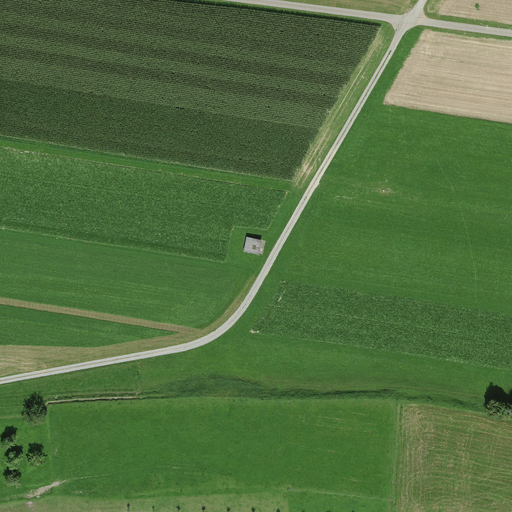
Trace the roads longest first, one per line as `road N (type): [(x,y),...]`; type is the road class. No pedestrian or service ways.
road 1 (track): [(0,379),(169,350),(219,332),(253,294),(410,20)]
road 2 (unclassified): [(511,33),(244,0)]
